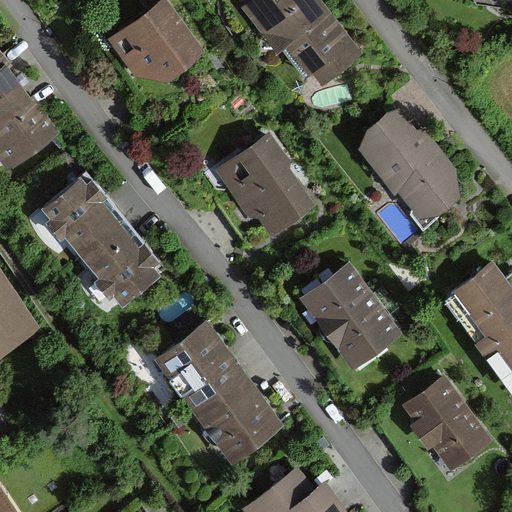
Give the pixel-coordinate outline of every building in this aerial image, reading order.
[(205,51),(166,0),(158,0),(107,39),(132,72),(166,80),(205,51)] [(322,0),(252,0),(244,6),(275,45),(286,36),(320,79),(360,48),(322,0)] [(0,88),(16,77),(4,60),(6,58),(0,49),(0,88)] [(16,77),(0,88),(0,130),(0,131),(0,139),(10,153),(54,122),(36,98),(33,100),(16,77)] [(417,131),(399,107),(383,110),(365,124),(360,141),(417,213),(440,209),(457,196),(457,170),(423,126),(417,131)] [(268,128),(215,168),(251,214),(256,211),(272,231),(314,198),(285,161),(291,157),(268,128)] [(81,250),(121,217),(100,192),(103,190),(91,175),(88,177),(82,170),(42,203),(51,213),(47,216),(61,232),(64,230),(81,250)] [(121,217),(81,250),(99,272),(97,275),(110,291),(112,289),(119,296),(159,264),(153,257),(158,254),(144,237),(140,241),(121,217)] [(449,288),(485,338),(511,319),(511,286),(491,258),(449,288)] [(348,259),(299,295),(352,368),(402,332),(348,259)] [(0,350),(39,324),(0,267),(0,350)] [(161,349),(196,398),(241,367),(206,317),(161,349)] [(511,319),(485,338),(511,375),(511,319)] [(196,398),(231,448),(276,416),(241,367),(196,398)] [(488,437),(443,373),(401,402),(445,466),(488,437)] [(305,511),(334,493),(324,478),(311,487),(296,464),(250,496),(260,511),(305,511)] [(0,511),(30,511),(0,467),(0,511)] [(344,511),(346,511),(334,493),(305,511),(344,511)]
